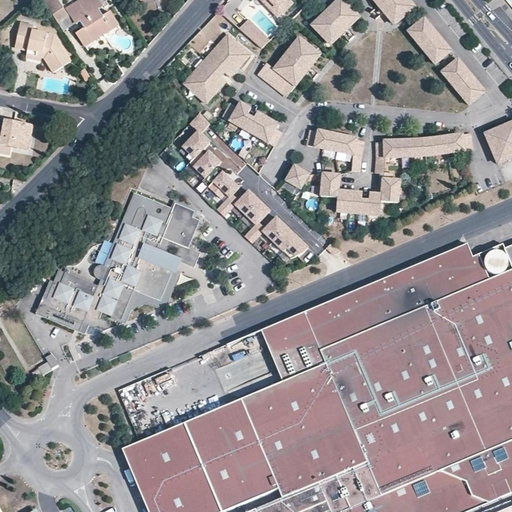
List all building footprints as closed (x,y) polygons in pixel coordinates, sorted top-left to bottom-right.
[(57,22),(68,15),(57,0),(56,0),(47,6),(57,22)] [(77,24),(80,21),(85,29),(78,34),(85,44),(110,28),(104,17),(98,9),(102,7),(97,0),(84,0),(68,10),(70,14),(77,24)] [(293,4),(288,0),(260,0),(278,18),(293,4)] [(338,0),(331,7),(334,9),(323,19),(321,17),(311,26),(327,42),(331,38),(334,42),(340,37),(338,34),(348,25),(350,27),(356,22),(352,18),(357,14),(342,0),(338,0)] [(373,0),(377,5),(380,3),(389,14),(387,16),(392,22),(396,18),(399,22),(416,8),(408,0),(405,0),(373,0)] [(377,5),(379,7),(385,14),(387,16),(389,14),(380,3),(377,5)] [(334,9),(331,7),(321,17),(323,19),(334,9)] [(110,13),(104,17),(110,28),(116,24),(110,13)] [(57,22),(64,32),(77,24),(70,14),(68,15),(57,22)] [(247,18),(236,28),(240,31),(262,50),(272,40),(247,18)] [(408,32),(415,40),(436,65),(452,52),(441,39),(438,42),(432,35),(436,32),(424,19),(408,32)] [(53,34),(32,30),(33,26),(20,23),(15,48),(27,51),(26,55),(42,58),(43,58),(53,73),(70,62),(53,34)] [(350,27),(348,25),(338,34),(340,37),(342,35),(348,29),(350,27)] [(436,32),(432,35),(438,42),(441,39),(436,32)] [(213,70),(216,67),(230,79),(250,56),(228,36),(212,54),(184,85),(207,105),(227,83),(213,70)] [(293,50),(284,61),(282,60),(274,70),(266,64),(258,75),(288,98),(296,87),(292,84),(295,80),(299,84),(304,78),(301,75),(310,64),(313,66),(318,60),(314,56),(317,52),(299,39),(291,49),(293,50)] [(282,60),(284,61),(293,50),(291,49),(282,60)] [(442,73),(455,87),(470,106),(486,93),(475,80),(472,83),(467,75),(470,73),(458,60),(442,73)] [(313,66),(310,64),(301,75),(304,78),(306,75),(311,69),(313,66)] [(216,67),(213,70),(227,83),(230,79),(216,67)] [(470,73),(467,75),(472,83),(475,80),(470,73)] [(231,105),(223,118),(248,133),(274,149),(283,134),(276,130),(278,125),(257,114),(254,119),(248,115),(251,110),(241,104),(238,109),(231,105)] [(251,110),(248,115),(254,119),(257,114),(251,110)] [(292,263),(306,248),(276,219),(266,229),(259,223),(269,212),(249,193),(241,202),(234,196),(240,190),(217,168),(220,164),(209,154),(204,159),(199,155),(210,143),(202,135),(210,126),(198,115),(188,125),(196,132),(182,147),(190,154),(185,159),(205,178),(202,181),(220,199),(225,193),(230,198),(220,208),(226,214),(234,206),(256,226),(249,233),(257,240),(262,234),(292,263)] [(30,126),(28,125),(4,121),(2,133),(0,144),(9,146),(27,150),(31,130),(31,128),(30,126)] [(511,123),(485,135),(498,166),(511,159),(511,123)] [(308,147),(320,149),(353,156),(353,163),(352,173),(360,173),(360,172),(361,163),(363,154),(365,143),(357,141),(356,144),(351,142),(351,139),(318,132),(318,133),(311,132),(308,147)] [(445,138),(433,140),(421,141),(410,142),(390,142),(390,146),(385,146),(385,144),(377,144),(377,148),(377,160),(376,174),(380,175),(384,175),(384,181),(392,181),(393,174),(385,174),(386,159),(409,159),(416,158),(423,158),(450,155),(473,151),(471,135),(463,136),(463,140),(458,140),(457,136),(445,138)] [(0,144),(0,153),(8,155),(9,146),(0,144)] [(241,166),(242,168),(245,164),(233,152),(227,157),(232,162),(228,166),(235,172),(241,166)] [(300,170),(298,174),(293,171),(286,182),(301,190),(309,176),(300,170)] [(338,199),(337,213),(358,215),(381,217),(382,203),(398,205),(401,182),(392,181),(384,181),(382,196),(378,195),(370,195),(370,201),(362,200),(363,194),(340,192),(341,177),(324,175),(323,185),(322,198),(338,199)] [(172,209),(127,190),(94,268),(96,265),(99,264),(102,263),(106,264),(109,268),(113,259),(112,258),(120,238),(125,225),(130,227),(133,219),(137,210),(138,209),(140,208),(143,208),(144,208),(145,210),(146,213),(145,215),(161,222),(166,224),(168,219),(172,209)] [(187,249),(199,221),(192,218),(194,212),(175,203),(172,209),(168,219),(166,224),(154,252),(165,256),(168,247),(176,250),(172,259),(193,268),(199,254),(187,249)] [(135,286),(140,273),(134,270),(135,268),(140,257),(141,255),(143,248),(144,247),(149,235),(150,233),(156,235),(161,222),(145,215),(146,213),(145,210),(144,208),(143,208),(140,208),(138,209),(137,210),(133,219),(130,227),(125,225),(120,238),(112,258),(113,259),(109,268),(106,264),(102,263),(99,264),(96,265),(94,268),(93,271),(94,274),(95,277),(97,278),(99,280),(97,285),(64,271),(59,283),(53,281),(47,294),(54,296),(52,300),(42,296),(35,313),(84,334),(88,325),(92,327),(94,328),(94,327),(103,331),(109,329),(106,321),(99,318),(101,311),(109,314),(108,316),(120,321),(132,290),(133,291),(135,286)] [(154,252),(166,224),(161,222),(156,235),(150,233),(149,235),(144,247),(154,252)] [(511,246),(505,249),(511,268),(511,269),(488,280),(477,255),(472,257),(466,245),(261,330),(283,382),(119,451),(143,505),(146,511),(222,511),(280,489),(283,498),(249,511),(466,511),(478,507),(488,503),(490,504),(497,501),(511,494),(511,246)] [(507,267),(508,263),(507,259),(505,255),(502,252),(499,250),(494,250),(490,251),(487,253),(484,256),(483,260),(483,264),(484,267),(486,271),(490,273),(493,274),(498,274),(501,273),(505,270),(507,267)] [(137,292),(150,261),(140,257),(135,268),(134,270),(140,273),(135,286),(133,291),(137,292)] [(159,301),(172,270),(150,261),(137,292),(159,301)] [(166,305),(179,273),(172,270),(159,301),(166,305)] [(149,343),(145,333),(133,338),(137,347),(149,343)] [(40,368),(44,375),(53,370),(49,362),(40,368)] [(470,511),(490,504),(488,503),(478,507),(466,511),(470,511)]
